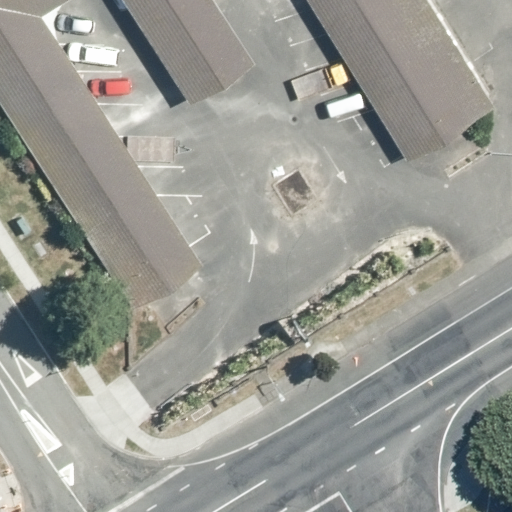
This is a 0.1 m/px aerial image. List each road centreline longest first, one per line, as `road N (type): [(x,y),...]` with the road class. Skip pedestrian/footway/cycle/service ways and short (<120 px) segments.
road 1 (secondary): [(511,328),(309,452)]
road 2 (residential): [(0,377),(86,511)]
